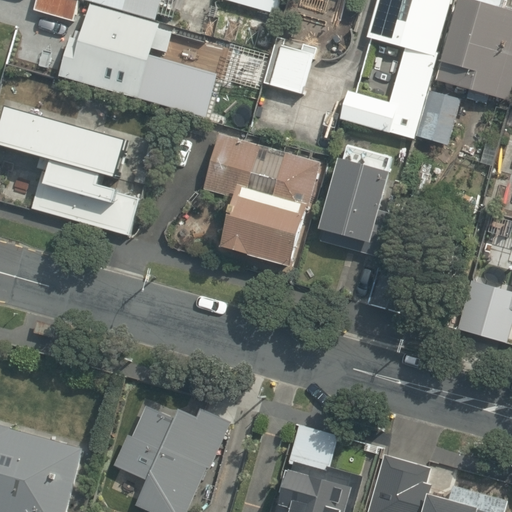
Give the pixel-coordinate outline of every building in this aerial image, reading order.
[(74,18),(78,0),(36,0),(34,7),(74,18)] [(158,17),(96,0),(92,0),(85,29),(78,27),(76,34),(72,33),(61,74),(140,96),(146,78),(154,80),(158,66),(151,64),(156,46),(168,50),(174,30),(161,26),(163,19),(158,17)] [(162,0),(96,0),(158,17),(162,0)] [(234,0),(276,12),(279,0),(234,0)] [(378,0),(369,35),(407,46),(437,54),(452,0),(378,0)] [(449,59),(443,83),(474,91),(472,100),(492,106),(495,97),(511,101),(511,10),(511,4),(511,0),(469,0),(453,60),(449,59)] [(280,35),(267,82),(309,94),(321,47),(307,43),(305,49),(288,44),(290,38),(280,35)] [(428,87),(437,54),(407,46),(391,100),(350,89),(342,117),(414,136),(415,133),(428,87)] [(428,87),(415,133),(449,143),(462,97),(428,87)] [(130,138),(10,103),(0,137),(0,141),(37,152),(33,164),(40,166),(29,204),(126,232),(137,195),(119,190),(120,187),(101,182),(104,171),(119,175),(130,138)] [(243,138),(217,131),(202,186),(237,196),(223,245),(294,265),(312,201),(308,200),(320,159),(309,156),(312,148),(245,129),(243,138)] [(392,154),(347,141),(320,237),(381,254),(394,210),(384,208),(394,169),(388,168),(392,154)] [(368,301),(406,312),(419,264),(381,254),(368,301)] [(505,340),(511,316),(511,307),(508,306),(511,291),(511,290),(468,278),(454,326),(505,340)] [(39,334),(59,339),(62,327),(43,322),(39,334)] [(208,466),(230,419),(200,406),(196,415),(179,407),(174,417),(146,404),(131,435),(127,433),(113,463),(146,478),(134,503),(152,511),(184,511),(206,465),(208,466)] [(0,511),(69,511),(88,445),(0,420),(0,511)] [(290,511),(352,511),(364,475),(330,465),(340,433),(299,422),(284,476),(290,478),(283,502),(292,504),(290,511)] [(505,511),(509,500),(455,485),(451,498),(433,493),(435,484),(429,482),(433,467),(386,454),(369,511),(505,511)]
